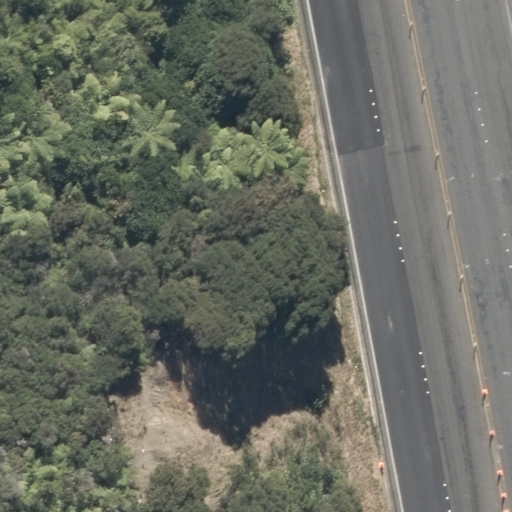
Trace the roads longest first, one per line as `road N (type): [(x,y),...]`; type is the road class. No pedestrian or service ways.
road 1 (secondary): [(445,511),(352,0)]
road 2 (secondary): [(458,0),(511,270)]
